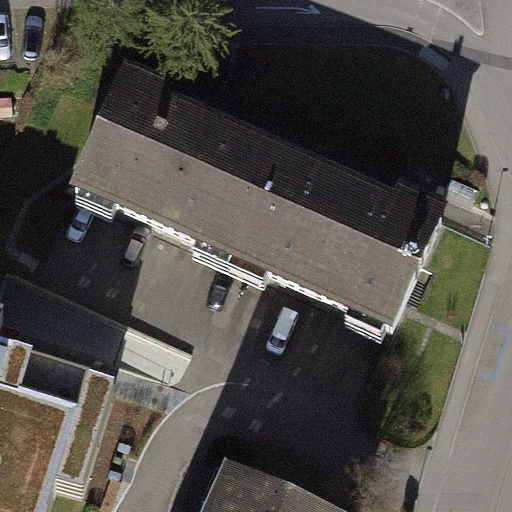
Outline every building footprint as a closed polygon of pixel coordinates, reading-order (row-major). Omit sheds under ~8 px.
[(298,156),(133,90),(81,219),(246,285),(298,156)] [(463,222),(298,156),(246,285),(411,351),(463,222)] [(77,301),(63,338),(183,383),(197,346),(77,301)] [(13,335),(0,330),(0,511),(61,511),(96,396),(3,368),(13,335)] [(284,511),(224,487),(213,511),(284,511)]
